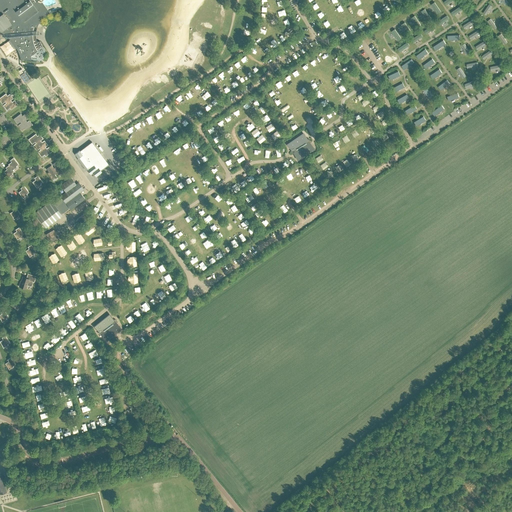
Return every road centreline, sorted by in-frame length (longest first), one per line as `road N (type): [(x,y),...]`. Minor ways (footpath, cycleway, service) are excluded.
road 1 (unclassified): [(239,511),(173,436),(44,464),(0,417)]
road 2 (track): [(173,436),(116,353),(200,290)]
road 3 (track): [(421,511),(511,434)]
